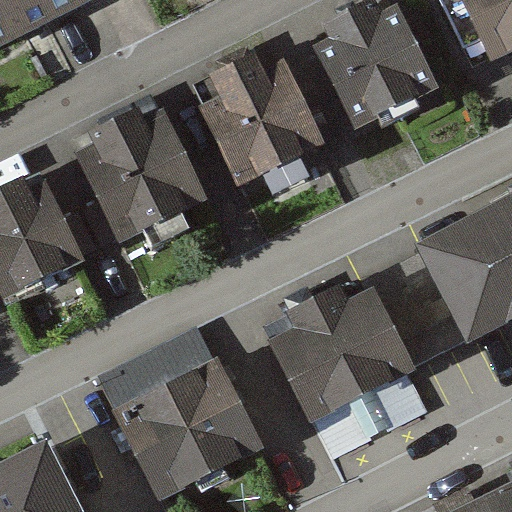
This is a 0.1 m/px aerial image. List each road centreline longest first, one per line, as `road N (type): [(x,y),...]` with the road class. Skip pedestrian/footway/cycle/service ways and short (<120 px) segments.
road 1 (residential): [(511,151),(0,403)]
road 2 (residential): [(278,0),(0,140)]
road 3 (residential): [(511,422),(338,511)]
